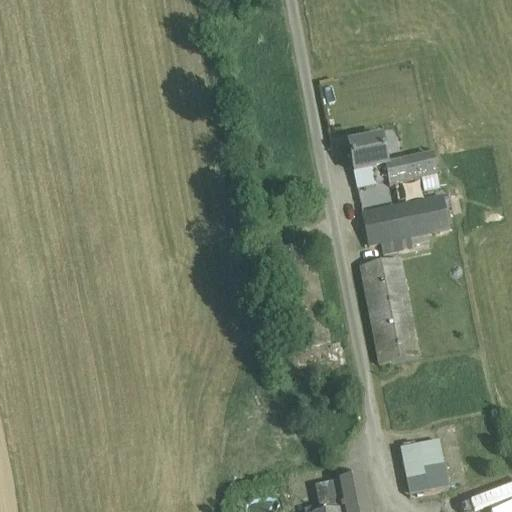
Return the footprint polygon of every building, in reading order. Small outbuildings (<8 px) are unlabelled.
[(388,82),(371,85),(381,129),(397,125),(388,82)] [(401,185),(397,166),(387,168),(382,140),(368,143),(348,147),(354,175),(372,171),(375,186),(388,183),(389,188),(401,185)] [(433,158),(397,166),(401,185),(437,178),(433,158)] [(441,200),(362,216),(369,248),(380,246),(383,258),(412,252),(412,249),(430,245),(428,236),(448,231),(441,200)] [(271,255),(289,354),(330,346),(310,248),(271,255)] [(360,270),(379,368),(419,360),(400,262),(360,270)] [(411,468),(417,498),(448,492),(439,444),(416,448),(414,445),(403,447),(403,451),(400,451),(404,469),(411,468)] [(372,511),(365,478),(335,484),(340,511),(337,511),(322,511),(322,509),(306,511),(372,511)]
